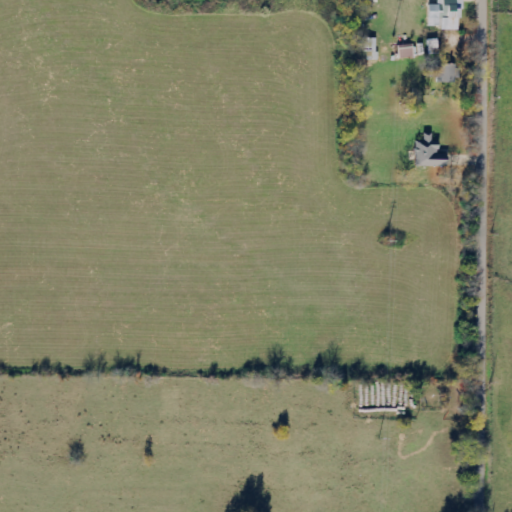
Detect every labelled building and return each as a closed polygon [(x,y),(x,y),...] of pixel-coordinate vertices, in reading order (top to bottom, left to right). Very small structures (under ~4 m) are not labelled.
[(463,31),(463,7),(448,7),(447,0),(440,0),(441,6),(431,6),(431,27),(445,27),(445,31),(463,31)] [(364,40),(364,52),(379,52),(379,40),(364,40)] [(403,59),(417,58),(416,46),(402,46),(403,59)] [(461,84),(461,65),(440,65),(439,84),(461,84)] [(419,167),(453,167),(453,154),(444,154),(444,145),(436,145),(436,137),(419,138),(419,167)]
